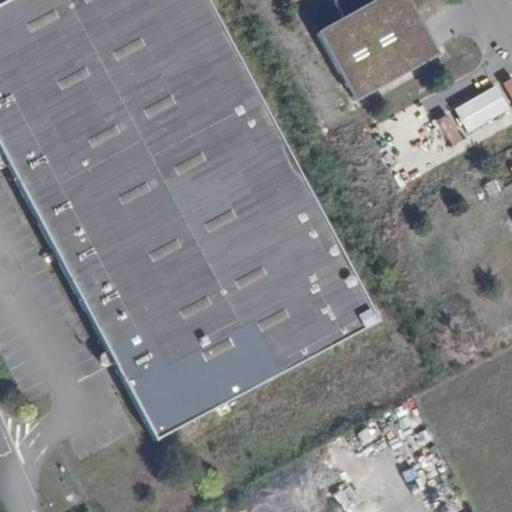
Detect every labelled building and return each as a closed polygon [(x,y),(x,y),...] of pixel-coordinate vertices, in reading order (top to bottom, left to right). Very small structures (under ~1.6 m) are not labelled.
[(0,0),(0,121),(154,424),(378,311),(216,0),(0,0)] [(323,0),(334,20),(309,33),(343,104),(426,63),(395,0),(323,0)] [(502,84),(511,107),(511,80),(502,84)] [(492,87),(448,110),(462,135),(505,111),(492,87)] [(442,115),(431,123),(449,148),(460,140),(442,115)]
